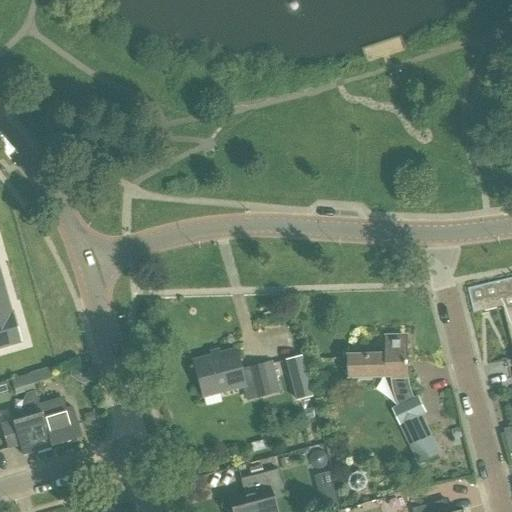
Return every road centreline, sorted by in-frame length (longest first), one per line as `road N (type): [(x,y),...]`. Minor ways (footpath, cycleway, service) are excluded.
road 1 (tertiary): [(442,234),(256,225),(167,239),(86,267)]
road 2 (residential): [(505,511),(444,277),(442,234)]
road 3 (secondary): [(135,455),(86,267)]
road 4 (secondary): [(86,267),(56,201),(0,131)]
road 5 (residential): [(0,491),(135,455)]
